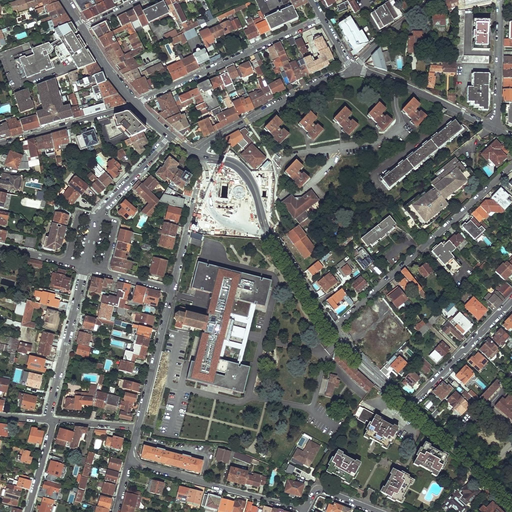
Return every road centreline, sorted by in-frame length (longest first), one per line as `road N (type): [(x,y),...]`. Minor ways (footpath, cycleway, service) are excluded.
road 1 (residential): [(330,329),(511,164)]
road 2 (secondary): [(206,158),(246,176),(265,227),(330,329)]
road 3 (residential): [(134,103),(322,17)]
road 4 (residential): [(195,154),(354,70)]
road 5 (residential): [(47,419),(85,267)]
road 6 (residential): [(354,70),(411,87),(493,128)]
road 7 (residential): [(410,406),(511,300)]
road 8 (residential): [(138,428),(173,289)]
road 9 (residential): [(0,145),(134,103)]
road 10 (unknown): [(161,334),(177,343),(170,384),(226,401),(247,396)]
road 11 (secondary): [(410,406),(511,502)]
road 12 (residential): [(173,289),(206,158)]
road 13 (residential): [(493,128),(500,0)]
road 14 (unknown): [(247,396),(312,406),(323,351)]
